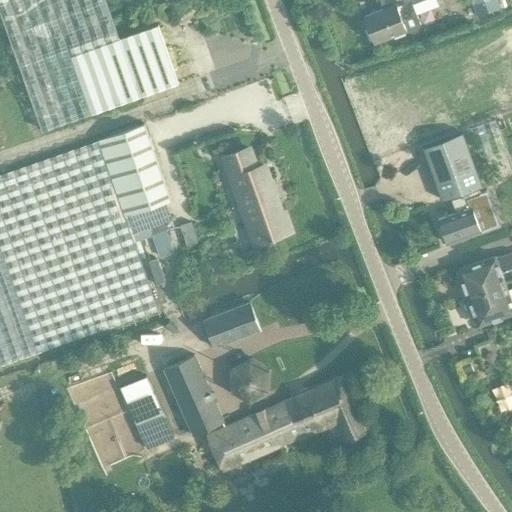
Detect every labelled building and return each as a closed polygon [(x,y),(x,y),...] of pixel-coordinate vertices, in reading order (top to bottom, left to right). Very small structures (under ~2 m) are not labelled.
[(0,0),(0,7),(43,130),(179,82),(158,24),(120,38),(106,0),(0,0)] [(380,0),(384,8),(365,15),(375,42),(407,30),(412,33),(418,31),(420,26),(416,15),(411,2),(417,0),(380,0)] [(474,0),(479,13),(503,4),(501,0),(474,0)] [(437,87),(416,95),(427,125),(440,120),(441,123),(460,117),(459,113),(472,109),(465,90),(477,85),(467,58),(427,72),(427,74),(431,73),(437,87)] [(471,128),(482,157),(507,147),(496,119),(471,128)] [(0,174),(0,365),(159,310),(135,241),(153,235),(160,257),(174,252),(166,230),(174,227),(165,201),(171,199),(144,124),(0,174)] [(440,140),(423,146),(424,147),(443,200),(451,198),(456,212),(438,219),(442,230),(440,231),(443,241),(446,239),(447,243),(481,231),(499,224),(498,220),(497,220),(486,191),(484,192),(484,191),(481,192),(480,191),(480,189),(479,187),(482,186),(462,133),(462,132),(440,140)] [(271,239),(274,238),(273,236),(288,231),(264,165),(256,168),(249,147),(225,156),(236,187),(240,186),(252,222),(248,223),(255,243),(271,237),(271,239)] [(180,225),(187,245),(197,241),(190,222),(180,225)] [(496,255),(457,269),(467,296),(506,282),(502,271),(511,267),(511,252),(497,256),(496,255)] [(511,287),(509,289),(506,283),(506,282),(467,296),(478,325),(511,312),(511,287)] [(250,302),(205,319),(215,346),(260,329),(250,302)] [(195,354),(164,368),(194,435),(224,421),(195,354)] [(470,362),(462,366),(465,373),(473,369),(470,362)] [(120,387),(147,449),(174,437),(147,375),(120,387)] [(223,470),(281,445),(328,425),(334,437),(344,433),(347,438),(366,429),(341,375),(317,386),(307,390),(305,387),(295,392),(296,395),(293,396),(284,402),(208,435),(210,440),(211,443),(221,465),(223,470)]
